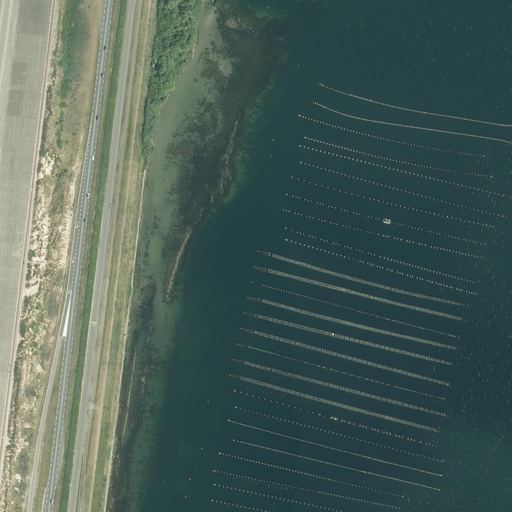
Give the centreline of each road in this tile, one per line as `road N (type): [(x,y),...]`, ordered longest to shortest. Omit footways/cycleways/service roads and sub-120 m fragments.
road 1 (tertiary): [(71,511),(132,0)]
road 2 (primary): [(75,279),(109,0)]
road 3 (primary): [(75,279),(29,511)]
road 4 (primary): [(48,511),(75,279)]
